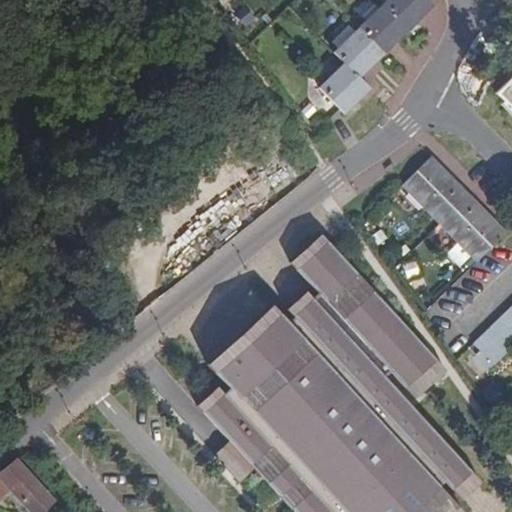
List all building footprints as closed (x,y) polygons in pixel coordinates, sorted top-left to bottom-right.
[(417,22),(434,5),(428,0),(385,0),(381,4),(408,31),(417,22)] [(408,31),(381,4),(357,28),(384,55),(396,43),(408,31)] [(384,55),(357,28),(333,52),(343,62),(360,79),(384,55)] [(370,89),(360,79),(343,62),(318,87),(341,110),(345,114),(353,106),(370,89)] [(511,76),(496,93),(511,108),(511,76)] [(469,195),(431,156),(400,185),(438,224),(469,195)] [(132,299),(259,203),(247,189),(237,175),(226,161),(99,255),(132,299)] [(243,170),(237,175),(247,189),(254,184),(243,170)] [(506,233),(495,221),(469,195),(438,224),(476,263),(506,233)] [(450,511),(456,507),(438,487),(443,482),(450,489),(470,472),(384,377),(390,371),(404,388),(435,360),(327,241),(296,269),(318,293),(312,298),(292,316),(293,316),(287,322),(279,313),(247,343),(240,335),(221,354),(227,361),(214,373),(229,389),(202,413),(239,452),(224,467),(234,478),(249,464),(293,511),(450,511)] [(511,346),(511,304),(471,343),(492,366),(511,346)] [(42,511),(53,502),(14,459),(0,472),(0,499),(9,491),(29,511),(42,511)]
